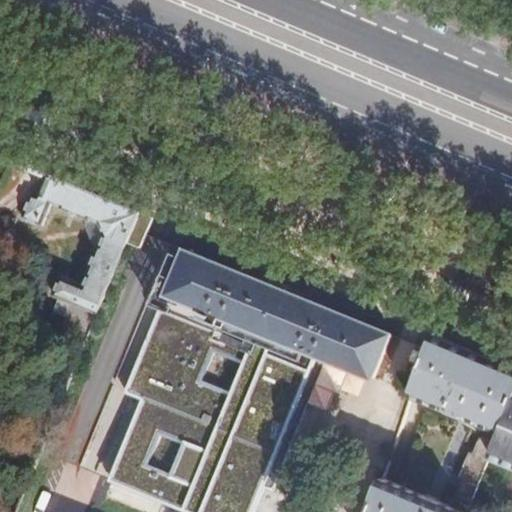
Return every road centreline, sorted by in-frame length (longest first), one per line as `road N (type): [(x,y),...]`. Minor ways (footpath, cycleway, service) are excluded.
road 1 (primary): [(102,0),(511,172)]
road 2 (unknown): [(173,207),(45,511)]
road 3 (primary): [(511,91),(290,0)]
